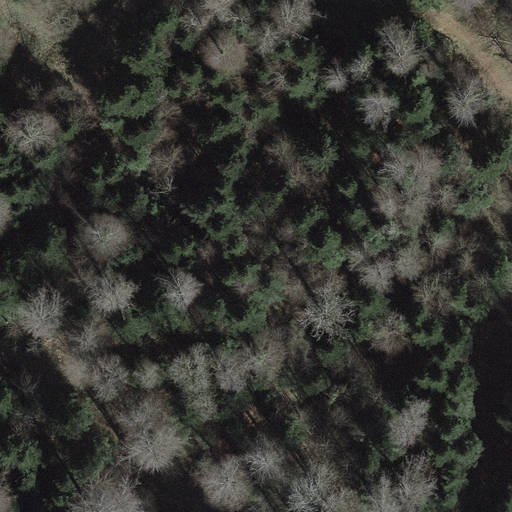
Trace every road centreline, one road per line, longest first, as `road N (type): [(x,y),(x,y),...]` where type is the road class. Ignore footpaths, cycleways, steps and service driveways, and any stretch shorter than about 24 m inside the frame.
road 1 (track): [(0,353),(39,366),(125,444),(162,494),(213,511)]
road 2 (track): [(376,0),(461,30),(511,98)]
